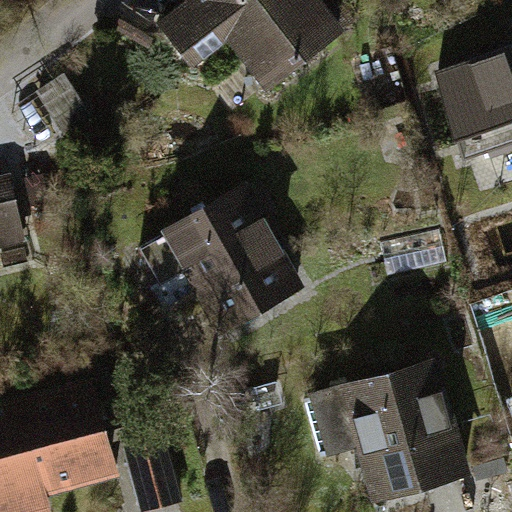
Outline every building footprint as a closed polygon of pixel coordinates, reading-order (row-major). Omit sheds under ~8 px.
[(332,0),(199,0),(162,29),(196,72),(235,42),(273,91),(354,28),(332,0)] [(511,46),(440,73),(466,157),(511,142),(511,46)] [(0,250),(36,242),(18,168),(0,172),(0,250)] [(257,179),(146,242),(173,289),(198,275),(229,329),(315,280),(257,179)] [(444,359),(325,391),(338,440),(364,433),(382,501),(476,476),(444,359)] [(100,375),(0,406),(0,511),(58,511),(64,510),(57,490),(129,467),(141,507),(191,491),(173,433),(123,449),(100,375)]
